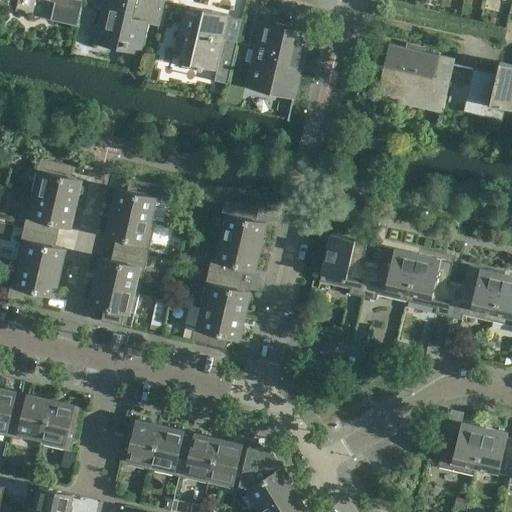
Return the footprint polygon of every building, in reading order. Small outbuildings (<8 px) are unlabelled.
[(55,0),(51,20),(77,26),(82,0),(17,0),(15,11),(16,12),(18,0),(55,0)] [(159,26),(163,11),(163,10),(173,12),(174,4),(165,2),(164,0),(104,0),(95,42),(125,49),(140,53),(147,23),(159,26)] [(231,15),(203,9),(195,7),(194,13),(183,11),(173,55),(183,58),(182,66),(198,70),(199,68),(203,69),(203,67),(217,70),(215,80),(228,83),(238,42),(225,39),(231,15)] [(293,96),(288,120),(289,120),(297,85),(309,34),(307,33),(307,35),(290,31),(290,29),(263,23),(259,39),(261,39),(260,47),(257,46),(248,85),(293,96)] [(389,41),(383,64),(375,96),(441,112),(454,58),(426,51),(427,44),(408,40),(406,46),(389,41)] [(511,64),(503,62),(476,56),(463,111),(502,120),(505,108),(511,109),(511,64)] [(41,158),(32,193),(77,203),(82,180),(68,176),(70,164),(41,158)] [(117,188),(112,211),(156,222),(157,219),(163,221),(169,196),(162,195),(164,186),(131,179),(128,190),(117,188)] [(71,226),(77,203),(32,193),(24,227),(54,234),(57,223),(71,226)] [(252,219),(255,207),(225,200),(222,214),(227,215),(222,237),(261,246),(267,223),(252,219)] [(148,256),(156,222),(112,211),(106,235),(121,238),(118,249),(148,256)] [(51,245),(54,234),(24,227),(16,262),(61,272),(66,249),(51,245)] [(349,293),(363,296),(370,266),(362,264),(368,242),(331,233),(320,281),(351,288),(349,293)] [(256,269),(261,246),(222,237),(217,258),(212,257),(209,270),(239,277),(241,266),(256,269)] [(407,301),(418,253),(383,245),(377,268),(370,266),(363,296),(376,299),(378,294),(407,301)] [(140,290),(148,256),(118,249),(116,260),(101,257),(96,280),(140,290)] [(453,261),(418,253),(407,301),(436,308),(435,313),(448,316),(456,286),(448,284),(453,261)] [(55,295),(61,272),(16,262),(8,297),(38,304),(41,292),(55,295)] [(493,321),(504,273),(468,265),(463,288),(456,286),(448,316),(462,319),(463,314),(493,321)] [(236,288),(239,277),(209,270),(201,305),(245,315),(251,292),(236,288)] [(511,275),(504,273),(493,321),(511,325),(511,275)] [(132,326),(140,290),(96,280),(90,303),(105,307),(102,319),(132,326)] [(170,300),(168,308),(177,310),(179,302),(170,300)] [(240,338),(245,315),(201,305),(193,340),(222,347),(225,335),(240,338)] [(154,316),(152,327),(160,329),(163,318),(154,316)] [(129,336),(114,332),(111,345),(126,349),(129,336)] [(398,339),(395,351),(405,353),(407,342),(398,339)] [(16,391),(0,387),(0,433),(12,437),(22,392),(20,398),(15,397),(16,391)] [(42,439),(51,399),(28,394),(27,400),(21,398),(23,392),(22,392),(12,437),(20,438),(21,434),(42,439)] [(75,404),(51,399),(42,439),(41,443),(71,450),(82,406),(80,406),(79,412),(73,411),(75,404)] [(150,469),(161,424),(137,419),(136,425),(130,424),(132,418),(130,417),(120,462),(150,469)] [(474,475),(476,467),(485,427),(462,422),(459,431),(447,428),(438,466),(474,475)] [(184,430),(161,424),(150,469),(179,475),(190,431),(189,431),(188,437),(183,436),(184,430)] [(511,475),(511,469),(511,443),(506,442),(508,432),(485,427),(476,467),(511,475)] [(209,482),(210,478),(219,438),(196,433),(194,439),(189,437),(190,431),(179,475),(209,482)] [(242,443),(219,438),(210,478),(231,483),(230,487),(239,489),(240,485),(249,445),(248,445),(246,451),(241,450),(242,443)] [(271,450),(249,445),(240,485),(245,486),(260,508),(294,487),(271,450)] [(5,459),(3,470),(21,474),(24,463),(5,459)] [(40,486),(34,509),(48,511),(69,511),(74,493),(40,486)] [(309,511),(294,487),(260,508),(261,511),(309,511)] [(164,506),(171,508),(172,501),(165,499),(164,506)]
